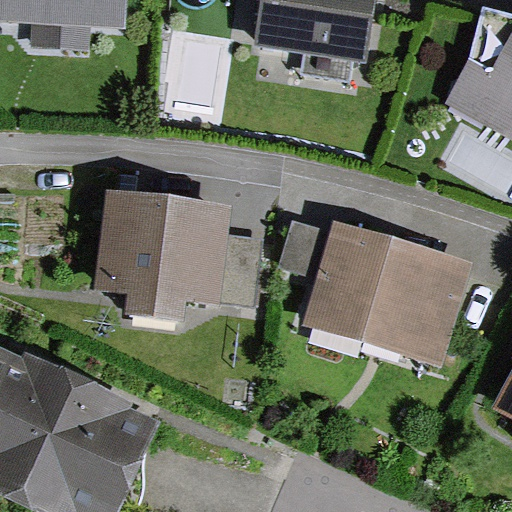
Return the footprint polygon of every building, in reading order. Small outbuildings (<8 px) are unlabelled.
[(127,0),(0,0),(0,23),(126,30),(127,0)] [(377,0),(261,0),(254,46),(367,64),(377,0)] [(511,28),(491,21),(459,117),(511,143),(511,28)] [(232,210),(113,196),(102,288),(242,305),(249,243),(228,240),(232,210)] [(474,263),(335,221),(304,326),(442,367),(474,263)] [(119,511),(161,420),(0,347),(0,478),(75,511),(119,511)] [(511,397),(501,417),(511,423),(511,397)]
